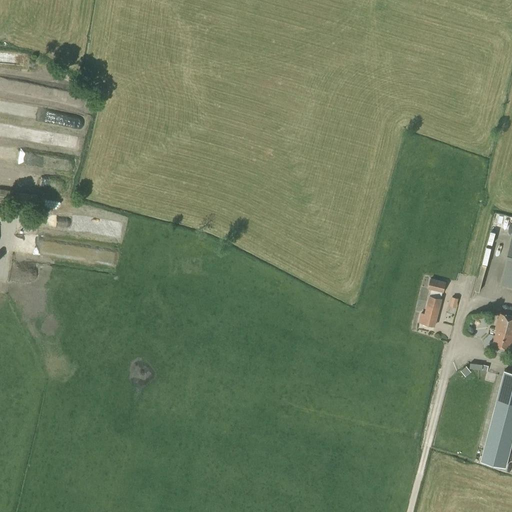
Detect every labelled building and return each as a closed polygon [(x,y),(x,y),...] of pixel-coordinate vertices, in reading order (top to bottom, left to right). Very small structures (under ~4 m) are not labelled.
[(13,192),(0,190),(0,200),(36,205),(37,196),(13,193),(13,192)] [(511,287),(511,236),(500,285),(511,287)] [(443,293),(446,282),(430,278),(427,289),(443,293)] [(435,326),(440,304),(442,299),(429,295),(427,301),(424,314),(420,313),(418,322),(435,326)] [(456,308),(458,299),(451,297),(449,306),(456,308)] [(510,349),(511,342),(511,315),(499,312),(494,330),(495,330),(492,344),(510,349)] [(466,365),(460,370),(465,376),(470,371),(466,365)] [(511,372),(504,370),(481,460),(505,466),(511,437),(511,372)]
